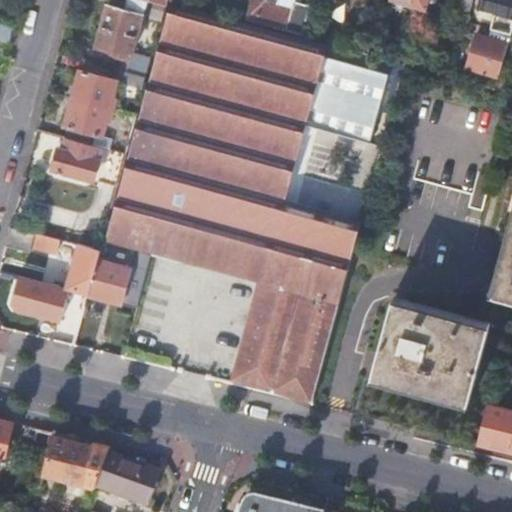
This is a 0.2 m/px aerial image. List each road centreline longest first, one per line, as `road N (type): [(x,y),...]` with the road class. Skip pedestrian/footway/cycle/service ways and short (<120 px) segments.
road 1 (secondary): [(225,426),(511,495)]
road 2 (secondary): [(0,375),(225,426)]
road 3 (residential): [(2,149),(42,0)]
